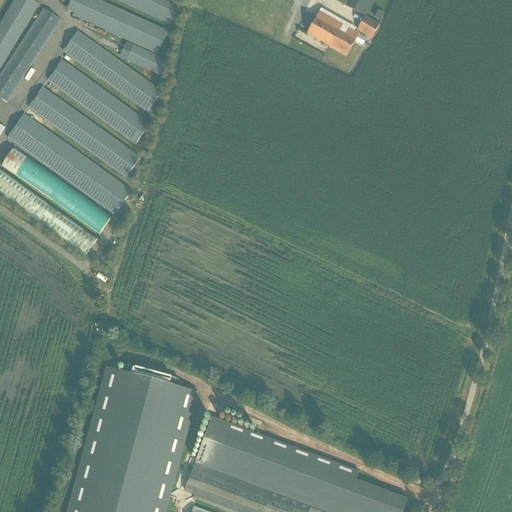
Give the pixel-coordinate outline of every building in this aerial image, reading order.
[(29,0),(15,0),(0,26),(0,69),(39,6),(29,0)] [(112,7),(95,0),(71,0),(66,11),(74,14),(73,17),(90,25),(88,29),(92,31),(94,27),(157,55),(167,33),(118,10),(119,8),(113,5),(112,7)] [(182,3),(175,0),(111,0),(161,23),(159,27),(168,32),(182,3)] [(330,0),(364,18),(373,0),(330,0)] [(43,10),(0,76),(0,99),(7,105),(61,23),(43,10)] [(372,18),(380,22),(384,15),(376,10),(372,18)] [(328,47),(342,22),(321,11),(307,36),(328,47)] [(379,26),(364,18),(357,32),(371,41),(379,26)] [(328,47),(347,58),(355,43),(362,47),(366,40),(359,36),(359,35),(354,32),(356,30),(342,22),(328,47)] [(162,93),(77,34),(64,53),(147,114),(162,93)] [(120,58),(159,76),(166,61),(127,43),(120,58)] [(150,126),(63,63),(48,83),(136,146),(150,126)] [(43,90),(28,110),(131,183),(135,178),(130,175),(139,159),(43,90)] [(24,116),(7,140),(114,217),(132,193),(24,116)] [(14,149),(2,166),(99,236),(111,218),(14,149)] [(97,240),(0,170),(0,195),(85,257),(97,240)] [(66,511),(166,511),(199,392),(106,367),(66,511)] [(212,418),(195,465),(322,511),(403,511),(408,499),(355,480),(358,473),(212,418)] [(322,511),(195,465),(184,493),(193,496),(192,499),(226,511),(205,511),(194,508),(192,511),(322,511)]
